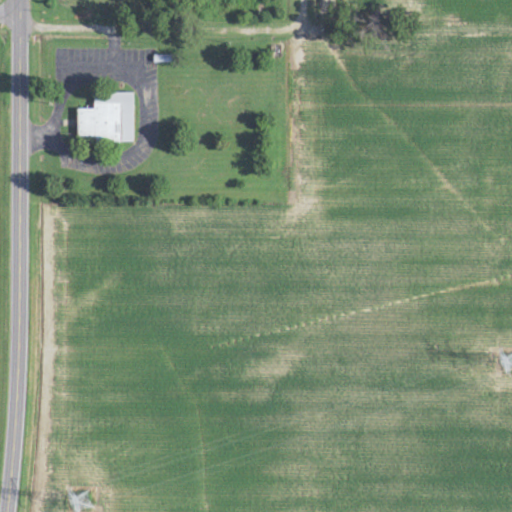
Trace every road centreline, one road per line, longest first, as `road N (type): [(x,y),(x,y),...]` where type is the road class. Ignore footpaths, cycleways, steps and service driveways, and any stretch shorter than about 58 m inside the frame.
road 1 (residential): [(0,16),(201,27),(511,23)]
road 2 (primary): [(6,511),(17,421),(21,17)]
